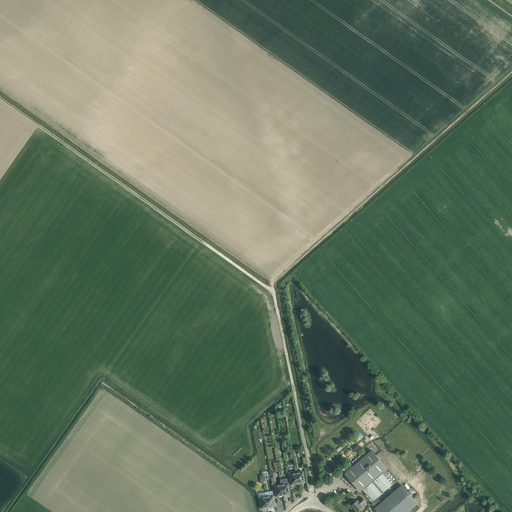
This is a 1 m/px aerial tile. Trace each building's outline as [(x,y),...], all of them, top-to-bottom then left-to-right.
[(372,450),(349,470),(345,473),(361,491),(372,481),(374,479),(388,468),(372,450)] [(419,464),(425,460),(420,452),(414,457),(419,464)] [(305,482),(303,471),(296,473),(297,483),(299,484),(302,483),(305,482)] [(296,484),(297,483),(296,473),(288,474),(290,485),(293,484),(294,485),(296,484)] [(373,482),(364,489),(367,493),(365,494),(374,505),(374,506),(375,506),(376,508),(384,501),(379,496),(392,485),(382,474),(375,480),(374,479),(372,481),(373,482)] [(288,483),(281,484),(283,495),(284,496),(287,495),(290,494),(288,483)] [(282,494),(281,484),(274,486),(276,497),(278,496),(279,497),(281,496),(283,495),(282,494)] [(376,508),(378,511),(406,511),(417,503),(402,485),(384,501),(376,508)] [(273,495),(266,496),(268,506),(269,507),(272,507),(272,506),(275,506),(273,495)] [(268,506),(266,496),(259,497),(261,508),(263,508),(264,508),(266,508),(268,506)] [(366,502),(366,501),(362,497),(358,501),(358,500),(352,505),(357,511),(363,507),(362,505),(366,502)] [(416,507),(418,510),(426,503),(424,500),(416,507)]
